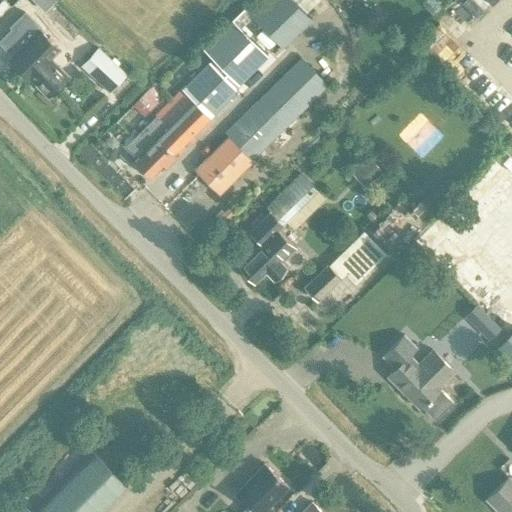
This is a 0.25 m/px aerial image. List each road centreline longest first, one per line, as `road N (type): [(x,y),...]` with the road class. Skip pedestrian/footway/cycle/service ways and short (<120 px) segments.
road 1 (unclassified): [(410,511),(0,102)]
road 2 (unknown): [(119,511),(267,369)]
